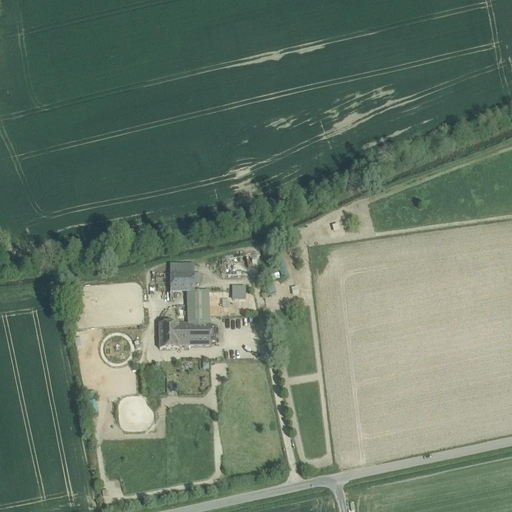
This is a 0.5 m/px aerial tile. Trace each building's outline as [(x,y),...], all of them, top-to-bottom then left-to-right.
[(170,266),(170,275),(194,275),(194,266),(170,266)] [(170,275),(170,293),(188,293),(194,293),(194,286),(194,275),(170,275)] [(245,300),(245,288),(232,288),(232,300),(245,300)] [(189,326),(178,326),(178,349),(209,349),(207,293),(194,293),(188,293),(188,302),(189,326)] [(178,326),(178,325),(160,326),(160,350),(179,350),(178,349),(178,326)]
